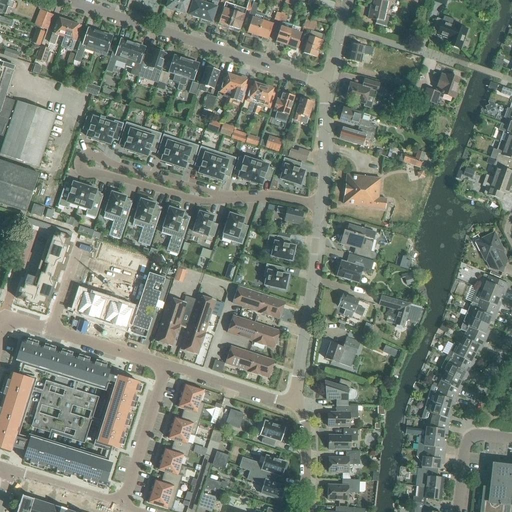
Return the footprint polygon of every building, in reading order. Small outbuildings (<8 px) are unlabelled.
[(0,0),(0,12),(2,13),(4,5),(12,7),(14,2),(6,0),(0,0)] [(168,8),(167,10),(173,12),(173,9),(176,10),(178,0),(168,0),(166,7),(167,7),(168,8)] [(175,13),(182,15),(183,12),(185,13),(189,0),(178,0),(176,10),(175,13)] [(198,18),(200,18),(205,4),(199,2),(199,0),(193,0),(189,15),(192,16),(191,18),(198,20),(198,18)] [(207,20),(212,22),(218,3),(218,0),(212,0),(212,1),(211,5),(205,4),(200,18),(201,18),(200,21),(206,23),(207,20)] [(224,8),(219,24),(223,25),(223,27),(228,29),(229,27),(234,11),(235,6),(228,4),(228,0),(221,0),(221,3),(225,4),(224,8)] [(393,2),(393,0),(373,0),(372,11),(370,10),(368,19),(376,20),(375,24),(386,27),(388,16),(384,16),(384,14),(386,14),(389,1),(393,2)] [(234,11),(229,27),(234,28),(233,30),(239,32),(244,15),(246,11),(250,12),(253,3),(248,1),(246,9),(235,6),(234,11)] [(252,17),(247,33),(252,34),(251,36),(257,38),(257,36),(262,21),(263,17),(264,15),(255,13),(258,4),(253,3),(248,16),(252,17)] [(47,31),(53,15),(45,12),(41,23),(36,21),(34,26),(47,31)] [(280,27),(275,42),(281,44),(280,46),(286,48),(286,46),(291,30),(293,25),(286,23),(288,17),(285,16),(286,14),(281,12),(280,14),(278,21),(282,23),(280,27)] [(454,25),(455,20),(444,16),(437,35),(445,37),(449,38),(447,44),(461,49),(468,30),(454,25)] [(0,23),(10,26),(12,22),(0,17),(0,23)] [(263,17),(262,21),(257,36),(262,38),(261,40),(267,42),(273,24),(269,23),(270,19),(263,17)] [(64,38),(69,22),(57,19),(49,43),(54,45),(57,35),(64,38)] [(309,36),(303,53),(317,58),(324,36),(313,32),(316,22),(310,20),(309,22),(307,30),(310,32),(309,36)] [(80,26),(69,22),(64,38),(70,40),(67,49),(72,51),(80,26)] [(95,49),(100,33),(88,29),(85,39),(82,38),(74,61),(80,63),(84,51),(93,54),(95,49)] [(36,30),(31,43),(39,46),(44,32),(36,30)] [(291,30),(286,46),(291,47),(291,49),(296,51),(302,34),(291,30)] [(111,37),(100,33),(95,49),(93,54),(105,57),(107,51),(112,53),(113,48),(108,46),(111,37)] [(126,64),(133,44),(121,40),(118,48),(114,46),(106,72),(112,74),(116,61),(126,64)] [(144,59),(145,56),(142,55),(144,48),(133,44),(126,64),(125,67),(132,69),(130,75),(139,78),(142,67),(144,59)] [(360,63),(362,54),(372,56),(373,49),(364,46),(364,47),(351,44),(348,61),(360,63)] [(41,47),(36,60),(44,63),(49,50),(41,47)] [(5,49),(2,55),(16,60),(18,53),(5,49)] [(160,70),(165,55),(153,51),(151,56),(146,54),(146,56),(139,78),(157,84),(158,81),(161,72),(162,71),(160,70)] [(179,82),(181,77),(186,60),(175,57),(169,73),(175,75),(173,81),(179,82)] [(197,64),(186,60),(181,77),(179,82),(177,90),(181,91),(183,86),(186,84),(185,82),(186,78),(192,80),(197,64)] [(0,110),(4,98),(14,68),(0,62),(0,110)] [(41,67),(35,64),(32,72),(38,74),(41,67)] [(218,72),(206,68),(201,84),(200,85),(198,90),(204,92),(207,86),(213,88),(218,72)] [(169,75),(161,72),(158,81),(166,84),(169,75)] [(436,89),(435,92),(427,89),(423,99),(435,104),(439,94),(441,95),(441,94),(454,98),(458,87),(456,86),(459,79),(448,75),(447,76),(441,74),(436,89)] [(224,78),(219,92),(224,94),(223,97),(226,98),(229,99),(231,93),(236,78),(227,75),(226,79),(224,78)] [(229,99),(228,105),(230,106),(231,100),(236,101),(241,103),(247,86),(244,85),(245,81),(236,78),(231,93),(229,99)] [(394,85),(409,89),(411,83),(396,79),(394,85)] [(349,84),(345,99),(363,104),(363,107),(371,109),(375,92),(376,92),(378,84),(364,80),(362,88),(349,84)] [(196,96),(199,85),(192,83),(189,93),(196,96)] [(84,92),(97,96),(100,88),(87,84),(84,92)] [(251,87),(246,101),(250,103),(248,111),(251,112),(253,106),(256,107),(258,102),(263,87),(254,84),(253,88),(251,87)] [(272,90),(263,87),(258,102),(264,104),(264,107),(269,109),(273,95),(270,94),(272,90)] [(511,90),(502,87),(500,93),(511,97),(511,90)] [(104,88),(101,95),(112,98),(114,92),(104,88)] [(277,99),(273,112),(276,113),(274,119),(286,123),(288,117),(294,97),(282,93),(280,100),(277,99)] [(216,98),(207,95),(202,108),(211,112),(216,98)] [(17,102),(4,98),(0,110),(0,135),(5,137),(0,153),(0,155),(38,168),(56,115),(17,102)] [(294,120),(306,124),(313,103),(300,99),(294,120)] [(149,104),(142,102),(140,108),(147,110),(149,104)] [(368,122),(370,116),(344,109),(343,110),(341,110),(340,114),(341,116),(340,121),(355,126),(356,125),(359,126),(358,128),(368,131),(375,133),(376,134),(378,127),(371,125),(371,122),(368,122)] [(209,118),(211,112),(204,110),(202,116),(209,118)] [(98,143),(105,121),(93,117),(92,119),(86,117),(82,130),(88,132),(86,137),(91,139),(90,140),(98,143)] [(105,121),(98,143),(105,145),(105,143),(110,145),(112,139),(118,141),(123,124),(114,121),(113,124),(105,121)] [(207,130),(217,133),(220,124),(210,121),(207,130)] [(128,152),(135,155),(143,128),(126,123),(119,142),(125,144),(124,149),(128,151),(128,152)] [(500,142),(511,146),(511,128),(507,126),(504,125),(501,124),(498,131),(503,133),(500,142)] [(219,135),(230,138),(233,129),(228,127),(226,131),(221,129),(219,135)] [(340,132),(339,136),(340,139),(354,143),(356,136),(373,140),(375,133),(368,131),(358,128),(357,131),(343,127),(341,133),(340,132)] [(143,128),(135,155),(142,157),(143,155),(147,157),(149,152),(155,153),(161,134),(143,128)] [(231,139),(243,143),(246,135),(234,131),(231,139)] [(165,164),(172,167),(181,140),(163,135),(157,154),(163,156),(161,161),(165,163),(165,164)] [(244,143),(256,147),(259,139),(247,135),(244,143)] [(268,138),(265,148),(278,152),(281,142),(268,138)] [(181,140),(172,167),(179,169),(180,168),(184,169),(186,164),(192,166),(198,146),(181,140)] [(496,160),(507,164),(509,158),(511,159),(511,146),(500,142),(497,151),(494,150),(491,158),(496,160)] [(202,177),(209,179),(218,152),(200,147),(194,166),(200,168),(198,173),(203,175),(202,177)] [(288,157),(303,162),(305,163),(309,152),(299,149),(298,154),(290,152),(288,157)] [(405,155),(402,162),(421,169),(426,154),(418,151),(415,159),(405,155)] [(218,152),(209,179),(217,181),(217,180),(222,181),(223,176),(229,178),(236,158),(218,152)] [(242,181),(249,183),(256,161),(245,158),(244,160),(238,158),(234,170),(240,172),(238,178),(243,179),(242,181)] [(293,185),(301,188),(304,177),(303,176),(305,172),(299,170),(301,164),(284,158),(280,171),(283,172),(280,179),(294,184),(293,185)] [(497,167),(493,178),(511,184),(511,181),(511,171),(505,170),(507,164),(496,160),(494,166),(497,167)] [(0,204),(20,211),(25,213),(39,175),(0,161),(0,204)] [(256,161),(249,183),(256,186),(257,184),(262,185),(263,180),(269,182),(273,169),(267,167),(268,165),(256,161)] [(469,178),(472,170),(465,168),(463,175),(469,178)] [(347,175),(344,205),(385,210),(387,199),(378,198),(381,179),(347,175)] [(511,184),(493,178),(486,175),(483,186),(486,187),(484,193),(496,197),(497,195),(501,195),(502,193),(508,195),(510,189),(509,189),(511,184)] [(69,204),(78,206),(85,185),(78,182),(78,184),(73,183),(72,185),(65,183),(58,205),(68,209),(69,204)] [(85,185),(78,206),(87,209),(85,215),(96,218),(103,195),(96,193),(97,190),(92,189),(93,187),(85,185)] [(108,198),(109,199),(103,218),(113,221),(108,236),(120,240),(132,202),(125,200),(126,197),(121,196),(122,195),(111,191),(108,198)] [(139,206),(132,225),(142,228),(137,243),(149,247),(161,209),(154,207),(155,204),(150,203),(151,202),(140,198),(137,206),(139,206)] [(41,217),(44,208),(33,204),(30,214),(41,217)] [(179,210),(168,206),(166,214),(167,214),(161,233),(171,237),(166,251),(178,255),(190,217),(183,215),(184,213),(179,211),(179,210)] [(286,215),(285,221),(300,225),(303,213),(277,207),(276,213),(286,215)] [(44,217),(51,219),(53,211),(47,209),(44,217)] [(209,214),(198,211),(196,218),(197,219),(193,232),(207,237),(207,236),(213,238),(217,225),(211,223),(213,217),(209,215),(209,214)] [(228,220),(221,239),(242,245),(248,227),(242,225),(244,219),(239,217),(240,216),(229,212),(226,220),(228,220)] [(13,225),(21,227),(24,217),(16,215),(13,225)] [(27,218),(25,224),(54,233),(55,232),(71,237),(72,233),(70,232),(27,218)] [(341,237),(339,242),(340,243),(340,244),(356,249),(355,254),(369,258),(375,260),(376,255),(370,253),(373,240),(375,233),(366,230),(351,225),(349,232),(344,231),(342,237),(341,237)] [(84,234),(86,228),(80,226),(78,232),(84,234)] [(22,283),(16,299),(17,299),(47,309),(69,242),(71,237),(55,232),(54,233),(48,253),(46,259),(44,265),(41,273),(39,278),(37,283),(37,284),(36,288),(32,287),(35,278),(34,278),(27,276),(24,284),(22,283)] [(500,244),(500,243),(500,242),(499,241),(499,240),(498,240),(497,240),(494,233),(476,242),(485,261),(486,260),(490,268),(502,273),(506,261),(504,256),(502,256),(500,253),(503,252),(500,245),(500,244)] [(4,234),(1,243),(15,248),(18,239),(4,234)] [(285,261),(292,263),(295,252),(294,251),(295,247),(289,245),(290,239),(277,236),(276,238),(268,236),(266,246),(273,248),(271,256),(285,260),(285,261)] [(101,244),(96,259),(108,263),(119,267),(124,251),(113,248),(101,244)] [(0,256),(7,259),(10,250),(0,246),(0,256)] [(124,251),(119,267),(131,270),(143,274),(148,259),(136,255),(124,251)] [(341,261),(337,277),(358,283),(361,272),(370,274),(374,262),(354,256),(352,264),(341,261)] [(411,262),(406,260),(407,258),(403,257),(399,268),(408,270),(411,262)] [(283,268),(266,264),(263,277),(266,278),(264,286),(278,289),(278,290),(286,292),(288,281),(287,280),(288,276),(282,274),(283,268)] [(179,268),(175,280),(182,282),(186,270),(179,268)] [(408,276),(410,284),(416,282),(413,272),(404,274),(404,277),(408,276)] [(148,273),(129,333),(141,337),(142,334),(146,335),(155,308),(157,301),(164,304),(171,282),(165,280),(165,279),(148,273)] [(489,276),(483,291),(499,298),(502,291),(505,292),(508,284),(489,276)] [(238,287),(233,304),(254,311),(254,312),(268,316),(275,318),(279,307),(278,307),(279,304),(280,304),(281,301),(270,298),(270,297),(263,295),(238,287)] [(499,298),(483,291),(477,288),(471,302),(477,305),(497,313),(500,305),(497,304),(499,298)] [(81,293),(76,309),(79,310),(78,312),(88,316),(94,297),(81,293)] [(358,301),(343,295),(342,296),(341,297),(339,300),(340,302),(338,307),(345,310),(343,315),(351,319),(353,313),(362,316),(365,309),(356,306),(358,301)] [(185,335),(180,349),(183,350),(183,349),(187,350),(186,352),(197,355),(200,348),(205,334),(215,301),(198,296),(196,300),(194,308),(187,328),(185,335)] [(410,304),(381,296),(379,306),(389,309),(387,316),(396,318),(395,325),(404,327),(410,304)] [(94,297),(88,316),(99,319),(99,317),(102,318),(108,302),(94,297)] [(159,327),(154,341),(157,342),(158,341),(161,342),(161,343),(172,347),(174,340),(179,325),(187,328),(194,308),(196,300),(186,297),(184,303),(168,298),(162,319),(161,319),(159,327)] [(108,302),(102,318),(105,319),(105,321),(115,325),(121,306),(108,302)] [(493,320),(497,313),(477,305),(471,302),(465,316),(488,325),(491,319),(493,320)] [(121,306),(115,325),(126,328),(126,326),(129,327),(134,310),(121,306)] [(460,330),(466,332),(485,341),(488,333),(486,332),(488,325),(465,316),(460,330)] [(262,326),(254,323),(233,317),(227,334),(249,341),(248,341),(263,346),(263,345),(270,348),(274,337),(273,336),(274,333),(275,333),(276,331),(262,326)] [(366,324),(362,333),(369,336),(373,326),(366,324)] [(485,341),(466,332),(459,346),(475,354),(478,348),(481,349),(485,341)] [(343,348),(330,343),(325,359),(351,368),(360,342),(346,338),(343,348)] [(110,368),(23,341),(17,361),(104,388),(107,389),(109,382),(116,384),(97,442),(96,447),(111,452),(112,447),(119,449),(139,383),(118,377),(118,378),(108,374),(110,368)] [(447,357),(471,369),(474,362),(472,360),(475,354),(459,346),(454,343),(447,357)] [(385,346),(383,352),(388,355),(391,348),(385,346)] [(247,371),(247,372),(261,377),(261,376),(268,378),(272,367),(271,367),(272,364),(273,364),(274,361),(260,357),(260,356),(252,354),(231,347),(226,364),(247,371)] [(467,376),(471,369),(447,357),(440,370),(445,373),(461,381),(464,375),(467,376)] [(219,372),(222,363),(215,361),(212,370),(219,372)] [(18,376),(10,373),(0,405),(0,448),(11,451),(12,447),(26,452),(23,460),(105,486),(112,464),(30,438),(29,442),(15,437),(33,380),(34,375),(20,370),(18,376)] [(461,381),(445,373),(437,388),(457,396),(461,388),(458,387),(461,381)] [(336,400),(336,406),(348,406),(348,399),(350,399),(351,399),(353,400),(354,399),(355,399),(356,398),(357,396),(357,394),(356,392),(355,391),(354,391),(353,390),(351,391),(351,390),(349,390),(351,383),(340,379),(338,385),(324,381),(326,400),(336,400)] [(203,391),(185,385),(181,397),(199,403),(203,391)] [(457,396),(437,388),(432,385),(427,402),(432,404),(450,409),(452,403),(455,404),(457,396)] [(199,403),(181,397),(178,407),(184,409),(182,415),(200,420),(205,404),(199,403)] [(450,409),(432,404),(427,402),(422,419),(427,420),(448,425),(450,417),(448,416),(450,409)] [(349,427),(349,418),(357,418),(357,406),(343,406),(342,413),(328,413),(328,427),(349,427)] [(230,411),(226,425),(239,429),(243,415),(230,411)] [(171,428),(195,436),(200,420),(182,415),(180,420),(175,418),(171,428)] [(448,425),(427,420),(425,437),(443,439),(444,432),(447,433),(448,425)] [(260,436),(263,437),(261,443),(273,447),(275,441),(280,442),(282,435),(284,436),(286,429),(264,422),(260,436)] [(190,434),(171,428),(168,439),(174,440),(172,446),(190,451),(192,445),(187,443),(190,434)] [(328,450),(350,450),(350,441),(357,441),(357,429),(343,429),(343,436),(329,436),(328,450)] [(419,436),(417,451),(444,454),(445,446),(442,446),(443,439),(425,437),(419,436)] [(190,451),(172,446),(171,451),(165,450),(162,460),(180,465),(183,457),(188,458),(190,451)] [(443,463),(444,454),(417,451),(417,456),(422,463),(421,467),(439,469),(440,462),(443,463)] [(217,452),(214,459),(227,463),(230,456),(217,452)] [(360,452),(346,452),(346,458),(329,458),(328,473),(348,473),(348,465),(359,465),(360,452)] [(239,468),(275,479),(277,475),(281,477),(283,470),(285,470),(288,464),(266,456),(263,465),(242,459),(239,468)] [(214,459),(212,466),(225,470),(227,463),(214,459)] [(180,465),(162,460),(158,470),(164,472),(162,477),(180,483),(182,476),(177,474),(180,465)] [(484,487),(480,511),(506,511),(510,485),(511,485),(511,466),(493,464),(492,473),(486,479),(484,487)] [(261,494),(281,501),(283,494),(285,495),(287,488),(274,483),(275,479),(239,468),(250,471),(247,480),(264,485),(261,494)] [(420,487),(442,489),(443,478),(428,477),(429,470),(410,468),(409,475),(421,477),(420,487)] [(180,483),(162,477),(161,483),(155,481),(152,491),(175,498),(180,483)] [(208,479),(206,485),(219,489),(221,483),(208,479)] [(327,500),(347,501),(348,493),(359,493),(359,480),(342,480),(342,486),(328,485),(327,500)] [(414,504),(424,505),(425,499),(441,500),(442,489),(420,487),(418,487),(417,497),(413,497),(412,503),(409,503),(414,504)] [(175,498),(152,491),(148,503),(171,510),(175,498)] [(203,494),(198,508),(209,511),(211,511),(216,498),(203,494)] [(24,497),(18,511),(31,511),(35,500),(24,497)] [(35,500),(31,511),(43,511),(46,504),(35,500)]
